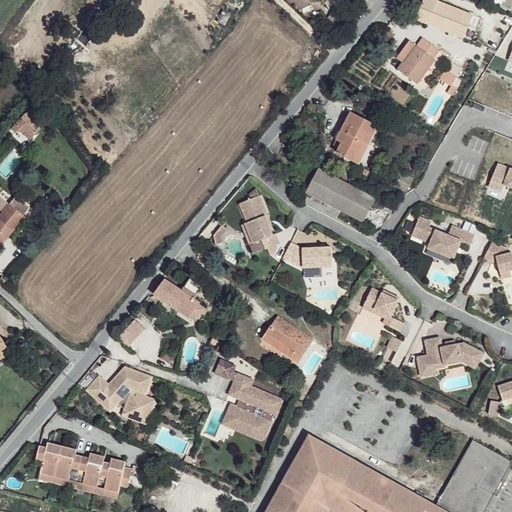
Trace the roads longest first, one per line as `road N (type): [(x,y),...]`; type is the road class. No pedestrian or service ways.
road 1 (residential): [(84,363),(252,163)]
road 2 (residential): [(252,163),(387,0)]
road 3 (residential): [(374,244),(425,183),(460,123),(484,119),(511,130)]
road 4 (residential): [(374,244),(418,293),(511,338)]
road 5 (residential): [(252,163),(306,212),(374,244)]
road 6 (residential): [(0,469),(84,363)]
